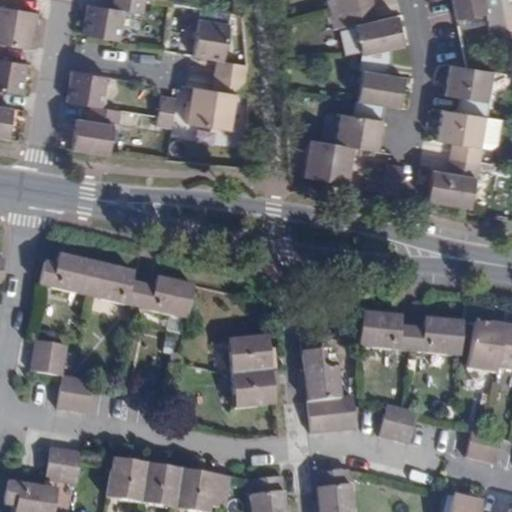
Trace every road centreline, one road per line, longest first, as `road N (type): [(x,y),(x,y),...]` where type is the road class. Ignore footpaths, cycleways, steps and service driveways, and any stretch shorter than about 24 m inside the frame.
road 1 (residential): [(0,415),(240,456),(353,446),(511,482)]
road 2 (tertiary): [(93,199),(273,252),(478,262)]
road 3 (tertiary): [(478,262),(330,218),(189,199),(93,199)]
road 4 (residential): [(32,189),(0,392)]
road 5 (residential): [(63,0),(32,189)]
road 6 (residential): [(411,0),(424,71),(409,146)]
